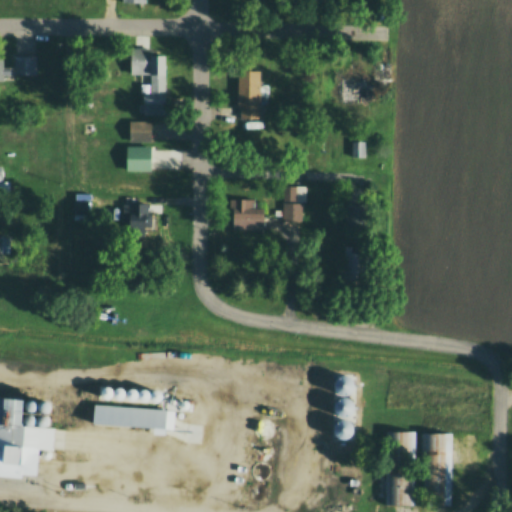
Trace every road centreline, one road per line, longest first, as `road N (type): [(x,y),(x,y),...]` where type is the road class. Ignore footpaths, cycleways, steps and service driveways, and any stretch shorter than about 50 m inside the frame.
road 1 (residential): [(359,36),(0,26)]
road 2 (residential): [(208,299),(198,259),(198,0)]
road 3 (residential): [(495,369),(465,349),(254,319),(208,299)]
road 4 (residential): [(183,511),(0,498)]
road 5 (residential): [(498,511),(495,369)]
